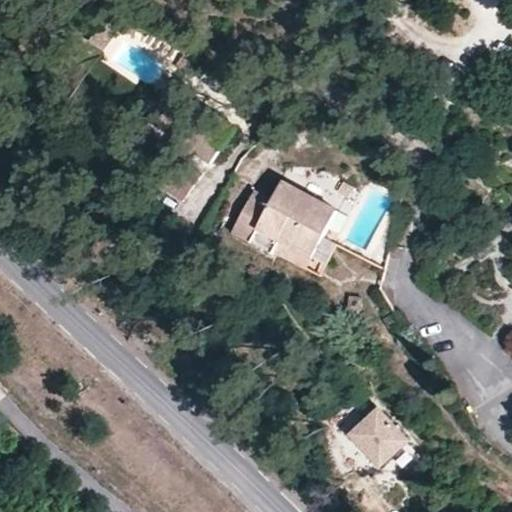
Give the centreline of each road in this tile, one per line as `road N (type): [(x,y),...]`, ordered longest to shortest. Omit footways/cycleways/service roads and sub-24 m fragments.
road 1 (tertiary): [(274,511),(0,240)]
road 2 (residential): [(511,443),(481,404),(430,309)]
